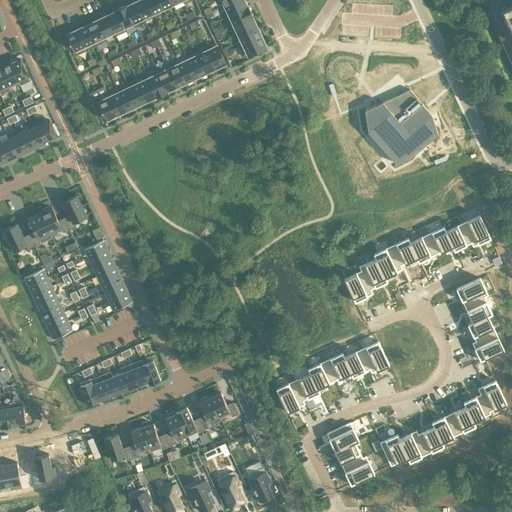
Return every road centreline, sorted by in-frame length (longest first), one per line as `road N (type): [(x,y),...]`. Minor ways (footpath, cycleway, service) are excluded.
road 1 (residential): [(338,511),(314,434),(437,380),(445,366),(425,308)]
road 2 (residential): [(78,157),(184,384)]
road 3 (residential): [(78,157),(294,55)]
road 4 (unclassified): [(511,163),(484,144),(417,0)]
road 5 (residential): [(52,431),(184,384)]
road 6 (residential): [(0,314),(52,431)]
